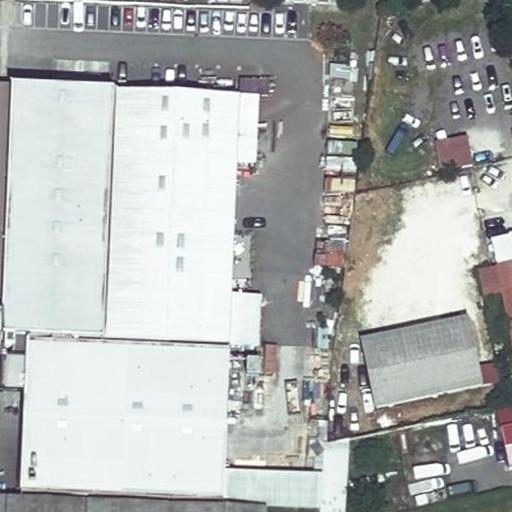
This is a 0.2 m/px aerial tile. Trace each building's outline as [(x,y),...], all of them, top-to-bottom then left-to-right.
[(41,91),(0,88),(0,315),(1,315),(2,313),(32,315),(41,91)] [(0,361),(1,361),(3,336),(90,340),(169,343),(228,346),(230,297),(236,148),(255,149),(257,99),(41,91),(32,315),(2,313),(1,315),(0,315),(0,361)] [(466,136),(434,142),(441,173),(473,167),(466,136)] [(511,260),(499,264),(511,327),(511,260)] [(467,318),(364,339),(378,408),(481,387),(467,318)] [(90,346),(27,342),(20,498),(84,501),(120,502),(166,505),(185,505),(222,507),(226,401),(244,402),(246,352),(169,348),(169,343),(90,340),(90,346)] [(511,471),(511,406),(497,410),(509,472),(511,471)] [(342,511),(348,439),(326,444),(322,511),(342,511)] [(20,498),(0,497),(0,511),(83,511),(84,501),(20,498)] [(120,502),(84,501),(83,511),(165,511),(166,505),(120,502)]
